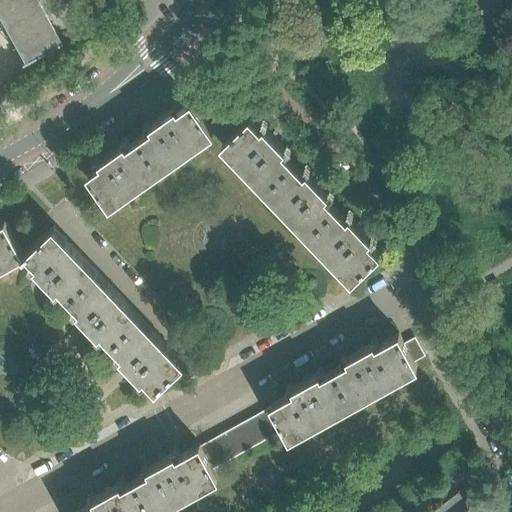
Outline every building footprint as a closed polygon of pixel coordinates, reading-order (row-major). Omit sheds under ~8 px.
[(0,0),(0,18),(23,60),(20,61),(21,63),(60,41),(37,0),(0,0)] [(162,168),(214,131),(211,129),(191,100),(178,110),(176,106),(151,124),(150,124),(153,128),(140,137),(162,168)] [(224,141),(241,126),(228,112),(211,129),(214,131),(224,141)] [(285,148),(275,137),(264,126),(261,128),(250,117),(241,126),(224,141),(222,143),(265,188),(293,162),(282,151),(285,148)] [(110,204),(162,168),(140,137),(127,146),(125,142),(99,160),(102,164),(88,173),(110,204)] [(328,193),(317,181),(307,171),(304,173),(293,162),(265,188),(308,233),(336,207),(325,196),(328,193)] [(371,238),(360,227),(350,216),(347,218),(336,207),(308,233),(352,279),(379,253),(368,241),(371,238)] [(0,265),(24,253),(24,252),(5,219),(0,222),(0,265)] [(71,298),(98,272),(54,225),(30,248),(29,247),(24,252),(24,253),(25,254),(27,252),(38,264),(35,267),(49,281),(56,289),(59,286),(71,298)] [(114,343),(141,317),(98,272),(71,298),(81,308),(77,311),(93,327),(99,334),(102,331),(114,343)] [(184,361),(165,341),(141,317),(114,343),(124,354),(121,357),(135,372),(141,378),(142,379),(145,376),(156,388),(184,361)] [(353,401),(417,365),(415,360),(404,342),(399,332),(376,345),(374,341),(347,356),(349,360),(335,368),(353,401)] [(426,354),(415,336),(404,342),(415,360),(426,354)] [(290,436),(353,401),(335,368),(322,375),(320,371),(310,377),(292,386),(294,390),(271,403),(272,404),(285,427),(290,436)] [(285,427),(272,404),(257,413),(269,436),(285,427)] [(269,436),(257,413),(246,419),(259,442),(269,436)] [(259,442),(246,419),(236,424),(249,447),(259,442)] [(249,447),(236,424),(226,430),(238,453),(249,447)] [(238,453),(226,430),(216,436),(229,459),(238,453)] [(229,459),(216,436),(201,444),(214,467),(229,459)] [(214,467),(201,444),(200,443),(177,455),(175,452),(174,452),(147,467),(149,471),(138,477),(145,488),(157,510),(218,476),(214,467)] [(153,511),(157,510),(145,488),(138,477),(122,485),(120,482),(103,492),(93,497),(95,501),(74,511),(153,511)] [(486,511),(476,499),(470,504),(459,490),(430,511),(486,511)]
